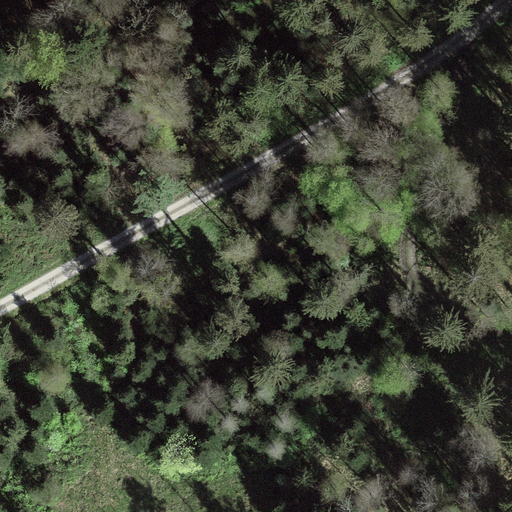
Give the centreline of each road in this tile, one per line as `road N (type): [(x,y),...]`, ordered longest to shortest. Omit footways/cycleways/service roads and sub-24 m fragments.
road 1 (track): [(502,0),(407,81),(0,305)]
road 2 (track): [(511,340),(421,296),(406,256),(457,86),(460,40)]
